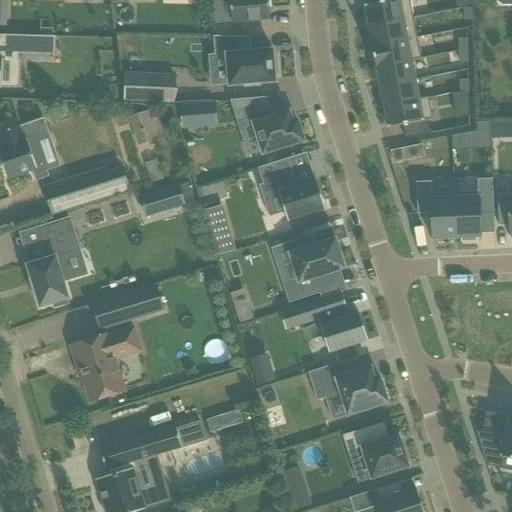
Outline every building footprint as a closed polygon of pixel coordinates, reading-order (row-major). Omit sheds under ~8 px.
[(213,0),(215,24),(271,19),(269,0),(213,0)] [(375,0),(376,4),(364,6),(368,27),(413,19),(409,0),(375,0)] [(473,20),(472,8),(464,9),(465,21),(473,20)] [(413,19),(368,27),(372,47),(417,39),(413,19)] [(0,35),(0,88),(1,89),(2,62),(19,62),(19,55),(55,56),(56,37),(0,35)] [(250,38),(213,37),(215,57),(227,56),(229,87),(246,85),(246,87),(249,87),(249,85),(256,84),(256,86),(259,86),(259,84),(276,83),(275,76),(279,76),(277,57),(274,57),(273,51),(251,53),(250,38)] [(417,39),(372,47),(376,67),(412,60),(412,62),(421,60),(417,39)] [(460,51),(468,51),(467,39),(459,39),(460,51)] [(468,63),(468,51),(460,51),(460,63),(468,63)] [(412,60),(376,67),(380,87),(416,80),(412,62),(412,60)] [(126,75),(125,101),(173,103),(175,77),(126,75)] [(416,80),(380,87),(383,107),(420,100),(419,100),(416,80)] [(461,80),(461,92),(469,92),(469,80),(461,80)] [(265,98),(230,101),(237,124),(252,119),(262,152),(263,155),(304,142),(298,122),(293,123),(289,112),(271,118),(265,98)] [(420,100),(383,107),(388,129),(424,122),(433,120),(429,98),(419,100),(420,100)] [(201,128),(199,104),(179,106),(182,130),(201,128)] [(148,113),(130,118),(138,147),(157,141),(155,136),(165,133),(160,117),(150,120),(148,113)] [(49,135),(44,119),(0,134),(0,138),(4,149),(0,150),(0,161),(6,180),(32,171),(35,182),(49,177),(36,139),(49,135)] [(490,122),(475,123),(476,132),(476,140),(491,140),(490,125),(490,122)] [(510,125),(490,125),(491,140),(511,139),(510,125)] [(403,149),(390,151),(393,164),(405,162),(403,149)] [(296,188),(292,177),(294,176),(288,159),(258,169),(263,186),(275,182),(288,222),(326,210),(317,181),(296,188)] [(53,215),(114,196),(106,172),(105,169),(44,188),(53,215)] [(478,192),(455,193),(457,239),(462,239),(462,243),(474,243),(474,239),(481,238),(480,212),(494,211),(492,180),(477,180),(478,192)] [(452,239),(457,239),(455,193),(432,194),(431,182),(416,183),(418,214),(431,214),(432,240),(440,240),(440,244),(452,244),(452,239)] [(161,191),(168,211),(184,206),(178,186),(161,191)] [(509,237),(511,236),(511,190),(507,190),(507,194),(498,195),(499,227),(509,226),(509,237)] [(63,282),(70,279),(63,256),(79,251),(69,219),(39,229),(48,260),(27,266),(31,280),(35,294),(36,294),(40,308),(53,304),(54,308),(67,304),(66,300),(69,299),(63,282)] [(215,246),(233,241),(228,226),(211,230),(215,246)] [(315,278),(341,270),(336,253),(338,252),(338,253),(340,253),(335,239),(334,240),(334,241),(316,246),(312,236),(286,244),(298,281),(283,286),(289,304),(320,294),(315,278)] [(154,287),(113,300),(121,323),(162,310),(154,287)] [(347,311),(342,293),(299,307),(305,324),(318,320),(329,354),(368,341),(359,314),(349,318),(346,311),(347,311)] [(253,319),(249,307),(236,311),(240,324),(253,319)] [(91,402),(127,391),(117,360),(141,352),(134,329),(107,337),(107,335),(71,347),(79,371),(81,370),(91,402)] [(249,360),(258,387),(275,381),(266,354),(249,360)] [(337,379),(333,365),(308,373),(317,401),(341,394),(348,416),(388,404),(380,378),(374,379),(371,368),(337,379)] [(228,415),(232,427),(243,424),(239,411),(228,415)] [(481,434),(477,433),(487,467),(499,469),(511,471),(511,418),(508,417),(504,438),(481,434)] [(111,476),(96,480),(105,511),(138,511),(146,510),(145,509),(171,501),(165,481),(146,487),(140,468),(159,463),(157,456),(206,441),(201,422),(173,431),(173,428),(100,450),(106,471),(109,470),(111,476)] [(363,450),(372,479),(408,467),(407,463),(410,463),(406,450),(403,451),(398,437),(389,440),(384,423),(343,436),(349,454),(363,450)] [(399,483),(373,491),(379,511),(422,511),(416,491),(403,495),(399,483)] [(307,489),(289,495),(294,510),(311,505),(307,489)]
